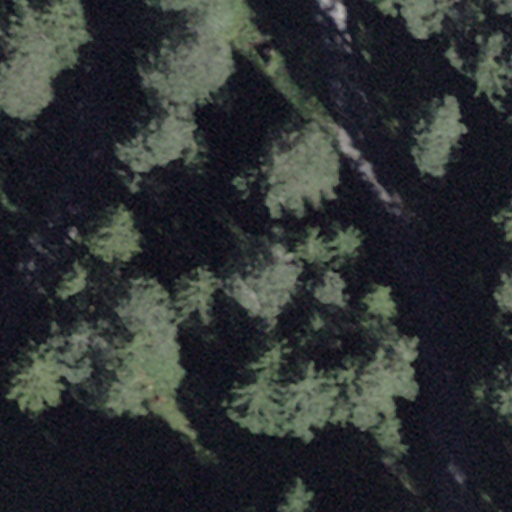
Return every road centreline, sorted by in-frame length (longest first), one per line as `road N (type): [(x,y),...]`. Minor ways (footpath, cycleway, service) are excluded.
road 1 (track): [(478,511),(471,366),(431,250),(374,153),(350,0)]
road 2 (track): [(125,0),(97,161),(33,296),(0,339)]
